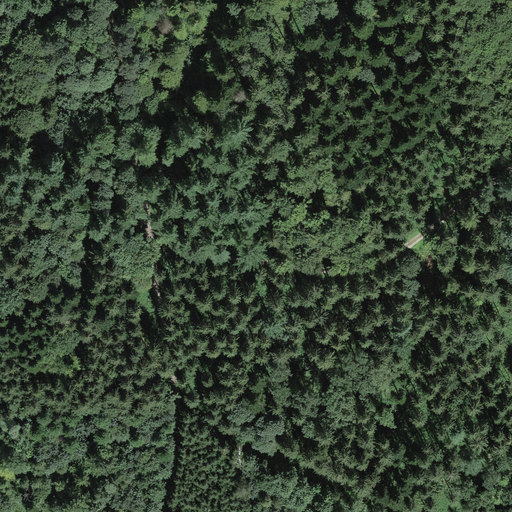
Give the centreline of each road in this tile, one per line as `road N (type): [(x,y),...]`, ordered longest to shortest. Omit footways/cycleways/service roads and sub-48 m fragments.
road 1 (track): [(112,0),(173,263),(177,426),(158,511)]
road 2 (track): [(173,263),(261,278),(388,256),(511,159)]
